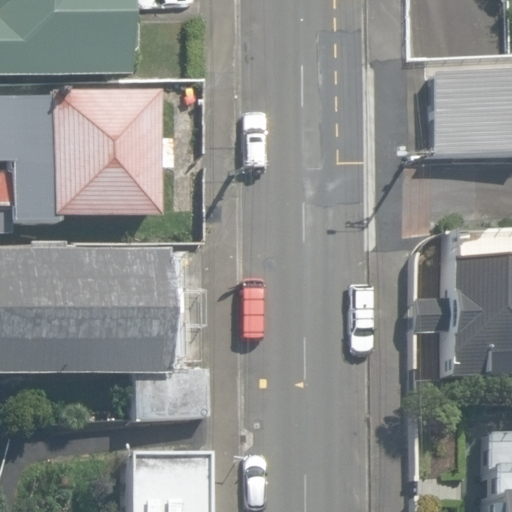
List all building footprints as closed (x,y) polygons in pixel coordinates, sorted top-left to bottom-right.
[(0,0),(0,79),(124,77),(122,0),(0,0)] [(421,77),(422,160),(510,160),(509,77),(421,77)] [(0,234),(4,234),(5,225),(51,225),(51,218),(152,219),(152,171),(165,172),(166,142),(152,142),(153,95),(44,94),(44,103),(0,102),(0,166),(5,167),(5,177),(0,176),(0,234)] [(433,334),(434,381),(511,380),(511,241),(506,237),(500,234),(434,235),(435,302),(403,303),(404,334),(433,334)] [(0,377),(164,372),(160,253),(52,256),(52,248),(20,249),(20,257),(0,257),(0,377)] [(126,378),(127,423),(202,421),(201,375),(126,378)] [(511,511),(511,436),(476,437),(476,511),(511,511)] [(115,457),(116,511),(201,511),(200,456),(115,457)]
